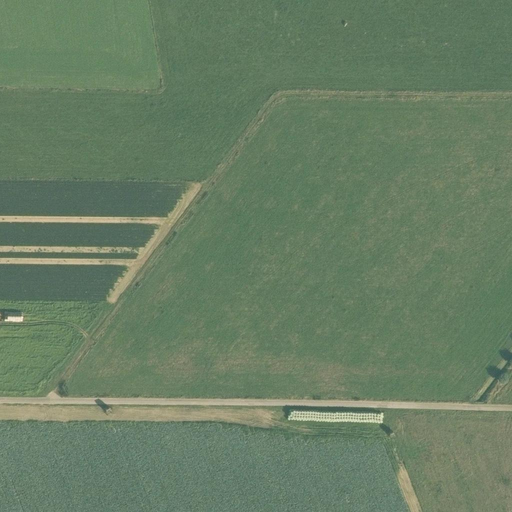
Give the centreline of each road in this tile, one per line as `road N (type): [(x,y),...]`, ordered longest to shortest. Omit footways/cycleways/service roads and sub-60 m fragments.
road 1 (track): [(0,400),(511,407)]
road 2 (track): [(511,97),(281,94)]
